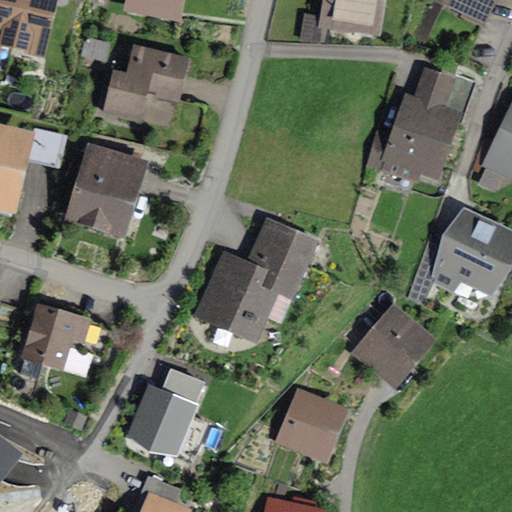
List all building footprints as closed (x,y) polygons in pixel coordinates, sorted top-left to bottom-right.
[(0,0),(0,54),(5,55),(9,39),(36,45),(47,0),(0,0)] [(133,0),(132,9),(176,18),(179,0),(133,0)] [(331,0),(328,24),(350,28),(350,32),(370,35),(376,0),(331,0)] [(445,0),(458,6),(481,17),(489,0),(445,0)] [(481,17),(458,6),(453,18),(430,6),(424,19),(446,30),(441,42),(467,56),(485,19),(481,17)] [(325,43),(328,24),(321,23),(321,19),(306,16),(302,40),(325,43)] [(87,39),(83,54),(104,60),(108,45),(87,39)] [(115,73),(105,112),(140,120),(147,91),(179,98),(188,61),(135,48),(128,77),(115,73)] [(433,171),(451,120),(439,116),(452,81),(424,71),(415,96),(419,97),(415,107),(408,105),(385,171),(413,181),(419,166),(433,171)] [(511,117),(490,164),(511,174),(511,117)] [(36,131),(28,160),(57,167),(64,138),(36,131)] [(23,139),(0,132),(0,204),(7,207),(23,139)] [(390,137),(377,133),(369,157),(382,161),(390,137)] [(93,153),(74,213),(120,227),(138,167),(136,167),(140,156),(102,145),(99,155),(93,153)] [(490,292),(511,246),(511,237),(463,214),(445,253),(426,244),(407,297),(422,305),(440,267),(490,292)] [(221,265),(197,317),(243,337),(250,321),(255,323),(257,319),(252,317),(266,287),(290,298),(315,242),(268,221),(244,275),(221,265)] [(114,330),(40,307),(20,374),(38,379),(43,364),(60,369),(67,347),(105,359),(114,330)] [(392,316),(362,350),(393,377),(423,342),(392,316)] [(142,398),(127,435),(192,462),(207,425),(142,398)] [(300,399),(284,438),(320,453),(336,414),(300,399)] [(301,471),(296,488),(323,498),(329,482),(301,471)] [(136,511),(179,511),(171,508),(177,492),(150,481),(136,511)] [(311,511),(313,503),(295,499),(292,511),(287,511),(273,509),(272,511),(311,511)]
